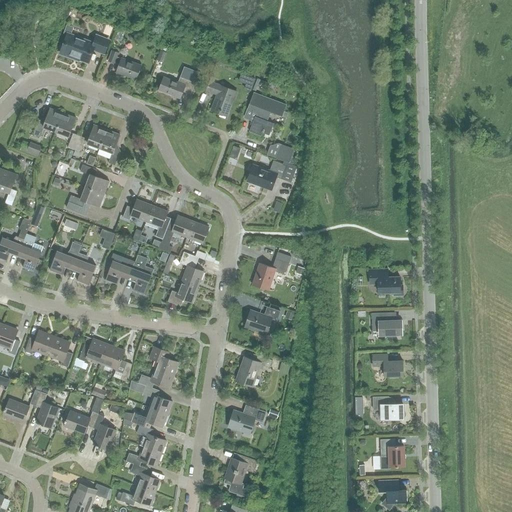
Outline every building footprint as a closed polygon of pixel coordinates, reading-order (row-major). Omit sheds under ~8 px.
[(104,53),(109,41),(97,36),(94,44),(68,35),(61,53),(73,58),(74,57),(88,62),(93,49),(104,53)] [(135,81),(141,66),(117,57),(118,53),(112,50),(108,61),(119,66),(116,74),(135,81)] [(163,62),(167,53),(160,50),(157,60),(163,62)] [(181,91),(191,94),(199,73),(184,67),(178,83),(165,78),(160,91),(179,98),(181,91)] [(255,79),(241,74),(238,83),(245,85),(244,90),(250,92),(255,79)] [(227,116),(236,92),(212,83),(215,77),(208,75),(203,89),(217,94),(211,110),(227,116)] [(270,112),(282,116),(286,105),(254,93),(244,118),(253,122),(249,131),(261,136),(262,133),(269,135),(273,124),(267,121),(270,112)] [(56,132),(63,113),(50,108),(45,123),(39,121),(33,135),(40,137),(44,128),(56,132)] [(68,137),(76,118),(63,113),(56,132),(68,137)] [(100,149),(107,129),(94,125),(87,144),(100,149)] [(115,166),(120,151),(114,149),(120,134),(107,129),(100,149),(112,153),(108,163),(115,166)] [(74,150),(79,136),(73,134),(68,148),(74,150)] [(81,153),(86,138),(79,136),(74,150),(81,153)] [(41,146),(29,142),(25,152),(37,157),(41,146)] [(232,152),(239,154),(242,145),(235,143),(232,152)] [(282,145),(277,158),(284,161),(289,163),(289,162),(291,157),(294,149),(282,145)] [(254,166),(249,181),(270,189),(275,176),(281,179),(289,182),(291,182),(297,167),(295,166),(288,164),(289,163),(284,161),(283,164),(273,161),(269,171),(254,166)] [(104,194),(109,182),(94,176),(97,170),(83,165),(80,171),(90,175),(85,187),(104,194)] [(12,206),(17,192),(11,189),(17,175),(4,170),(0,180),(0,190),(9,193),(5,203),(12,206)] [(55,178),(52,185),(58,187),(61,180),(55,178)] [(100,207),(104,194),(85,187),(81,199),(71,195),(66,208),(85,216),(90,203),(100,207)] [(146,222),(152,205),(137,199),(134,209),(127,206),(123,217),(129,220),(131,216),(146,222)] [(171,219),(165,217),(168,211),(152,205),(146,222),(158,227),(154,237),(162,240),(164,234),(165,234),(169,222),(171,219)] [(187,238),(193,221),(178,215),(175,224),(169,222),(165,234),(164,234),(162,240),(159,249),(170,253),(172,247),(168,246),(173,233),(187,238)] [(33,218),(31,224),(38,226),(40,221),(33,218)] [(193,221),(187,238),(202,244),(209,227),(193,221)] [(105,239),(108,231),(102,229),(99,237),(105,239)] [(25,234),(26,235),(27,232),(21,230),(18,237),(16,236),(12,242),(3,238),(3,237),(0,244),(0,258),(7,261),(10,253),(18,256),(24,240),(23,239),(25,234)] [(41,253),(40,252),(42,247),(33,244),(35,238),(26,235),(25,234),(23,239),(24,240),(18,256),(26,260),(23,267),(34,272),(42,252),(41,252),(41,253)] [(78,253),(81,246),(73,242),(70,250),(66,255),(58,252),(58,251),(57,251),(50,270),(61,275),(64,267),(72,270),(78,253)] [(271,253),(273,248),(263,245),(262,250),(271,253)] [(183,253),(182,257),(197,263),(199,258),(197,257),(195,256),(184,252),(183,253)] [(285,275),(289,263),(291,257),(277,252),(272,268),(259,263),(252,284),(269,290),(275,271),(285,275)] [(78,253),(72,270),(80,273),(77,281),(88,285),(96,266),(95,265),(95,266),(86,263),(87,256),(78,253)] [(137,254),(134,263),(141,265),(142,266),(143,265),(145,266),(148,259),(140,256),(137,254)] [(182,257),(180,263),(187,266),(181,281),(198,287),(204,272),(195,269),(197,263),(182,257)] [(128,279),(134,263),(126,259),(122,265),(113,261),(113,260),(105,280),(117,284),(120,276),(128,279)] [(133,290),(144,295),(154,269),(143,265),(142,266),(141,265),(134,263),(128,279),(136,282),(133,290)] [(304,269),(297,266),(295,273),(302,275),(304,269)] [(369,270),(369,284),(378,284),(378,293),(393,292),(394,296),(403,295),(402,285),(400,285),(400,277),(388,277),(388,269),(369,270)] [(192,302),(198,287),(181,281),(177,293),(172,291),(168,301),(181,306),(183,299),(192,302)] [(277,321),(280,311),(267,307),(264,316),(251,311),(246,328),(265,335),(270,318),(277,321)] [(293,314),(286,311),(284,318),(291,320),(293,314)] [(402,334),(401,321),(388,321),(388,313),(372,313),(372,331),(379,331),(379,335),(387,335),(387,337),(394,337),(394,334),(402,334)] [(2,325),(0,329),(0,345),(9,348),(8,352),(15,355),(20,342),(14,339),(17,330),(2,325)] [(42,353),(47,356),(55,337),(40,331),(36,341),(30,338),(24,351),(31,354),(33,350),(42,353)] [(55,337),(47,356),(62,361),(60,365),(67,367),(72,354),(66,352),(70,343),(55,337)] [(96,362),(101,364),(109,345),(94,339),(90,349),(84,346),(79,359),(85,362),(87,358),(96,362)] [(109,345),(101,364),(116,369),(113,377),(125,382),(132,365),(120,360),(124,351),(109,345)] [(179,363),(167,358),(169,352),(153,346),(148,358),(158,362),(155,368),(174,375),(179,363)] [(396,376),(403,376),(403,361),(387,361),(387,354),(372,355),(373,366),(384,366),(384,376),(390,376),(390,377),(396,377),(396,376)] [(271,360),(257,355),(255,360),(243,356),(234,381),(253,388),(261,365),(269,368),(271,360)] [(169,388),(174,375),(155,368),(152,378),(142,375),(139,383),(146,386),(152,388),(154,382),(169,388)] [(1,374),(0,377),(0,385),(8,388),(11,377),(1,374)] [(106,391),(94,386),(91,394),(103,399),(106,391)] [(159,391),(152,388),(146,386),(143,394),(153,398),(149,408),(168,414),(172,402),(157,396),(159,391)] [(36,406),(41,392),(35,390),(30,404),(36,406)] [(51,428),(59,408),(44,403),(47,394),(41,392),(36,406),(42,408),(36,422),(51,428)] [(103,400),(96,397),(91,411),(93,412),(98,414),(100,409),(102,403),(103,400)] [(388,397),(373,397),(373,410),(380,410),(381,419),(403,419),(403,404),(388,404),(388,397)] [(24,422),(29,407),(9,399),(4,414),(24,422)] [(263,422),(266,412),(250,407),(247,416),(235,411),(229,428),(248,435),(253,419),(263,422)] [(163,427),(168,414),(149,408),(145,418),(135,414),(132,422),(140,425),(146,427),(148,422),(163,427)] [(278,412),(269,409),(267,416),(276,419),(278,412)] [(93,428),(98,414),(93,412),(90,418),(70,411),(65,426),(84,434),(87,426),(93,428)] [(108,450),(116,430),(101,424),(104,416),(98,414),(93,428),(99,430),(93,444),(108,450)] [(153,430),(146,427),(140,425),(137,433),(147,437),(143,447),(162,454),(166,441),(151,435),(153,430)] [(390,469),(390,467),(404,467),(404,458),(405,458),(405,454),(404,454),(404,446),(395,446),(395,439),(380,439),(381,456),(380,456),(380,469),(390,469)] [(157,466),(162,454),(143,447),(139,457),(129,453),(126,461),(133,464),(140,466),(142,461),(157,466)] [(256,460),(235,454),(234,458),(230,457),(223,478),(224,479),(223,483),(230,485),(228,490),(228,491),(229,492),(247,498),(250,490),(242,487),(244,484),(241,483),(245,470),(253,472),(256,460)] [(147,469),(140,466),(133,464),(130,472),(140,476),(137,486),(155,493),(160,480),(145,474),(147,469)] [(394,504),(407,503),(406,490),(399,490),(398,480),(378,481),(378,491),(386,491),(387,498),(382,504),(389,509),(394,504)] [(111,489),(110,489),(97,484),(95,489),(80,484),(76,495),(74,494),(72,501),(90,508),(95,495),(110,500),(111,489)] [(151,505),(155,493),(137,486),(133,496),(123,492),(120,501),(133,505),(136,500),(151,505)] [(88,511),(90,508),(72,501),(69,507),(71,508),(69,511),(88,511)]
